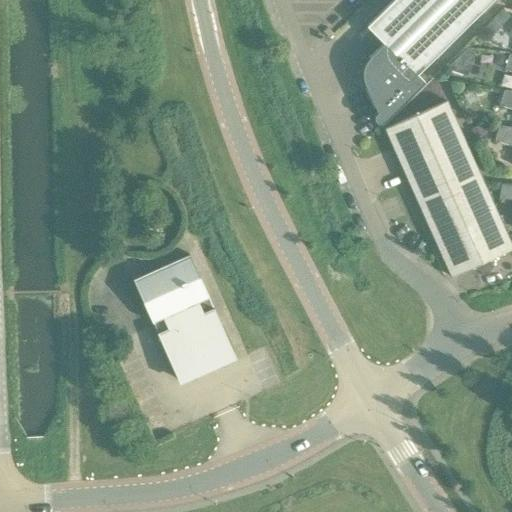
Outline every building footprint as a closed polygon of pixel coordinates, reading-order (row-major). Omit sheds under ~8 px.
[(379,123),(381,123),(382,123),(385,121),(424,82),(416,74),(491,0),(391,0),(366,26),(383,43),(366,60),(363,64),(362,67),(362,71),(362,75),(362,78),(364,83),(376,112),(374,114),(373,117),(374,120),(376,123),(379,123)] [(327,27),(322,32),(327,36),(332,32),(327,27)] [(511,54),(508,54),(504,67),(503,70),(511,72),(511,54)] [(511,91),(503,90),(499,105),(511,109),(511,91)] [(511,248),(482,181),(446,101),(384,129),(450,277),(470,268),(471,269),(473,271),(474,272),(476,273),(478,274),(480,274),(482,274),(484,274),(486,273),(488,272),(489,271),(491,269),(492,268),(492,266),(493,264),(493,262),(493,260),(492,258),(511,248)] [(474,137),(487,132),(482,123),(470,128),(474,137)] [(511,127),(498,126),(494,141),(511,146),(511,164),(511,165),(511,127)] [(511,185),(501,184),(499,198),(511,200),(511,185)] [(132,279),(153,325),(177,379),(234,354),(189,254),(132,279)]
